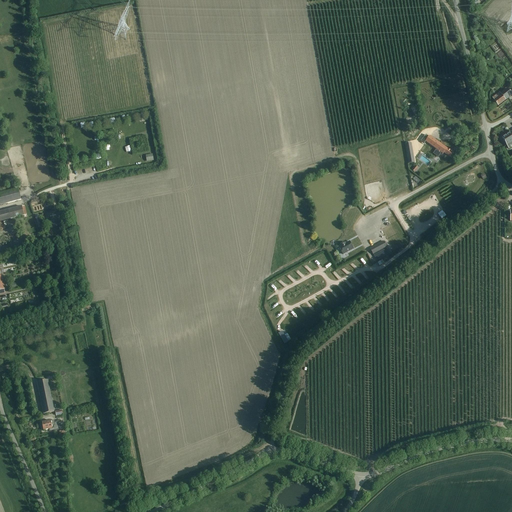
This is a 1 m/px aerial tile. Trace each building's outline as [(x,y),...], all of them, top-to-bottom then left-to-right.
[(500,93),(493,98),(494,100),(498,106),(511,95),(507,89),(500,94),(500,93)] [(511,131),(511,133),(502,138),(507,146),(509,149),(511,147),(509,144),(511,142),(511,131)] [(453,153),(430,136),(426,142),(443,154),(444,153),(450,158),(453,153)] [(408,164),(415,163),(411,143),(405,144),(408,164)] [(0,193),(0,205),(22,201),(19,189),(0,193)] [(0,222),(24,216),(22,207),(0,212),(0,222)] [(343,244),(339,246),(343,255),(353,249),(349,242),(344,245),(343,244)] [(381,250),(378,245),(370,249),(373,254),(381,250)] [(291,327),(280,331),(282,337),(293,333),(291,327)] [(54,412),(48,380),(37,383),(43,415),(54,412)] [(54,421),(42,423),(44,431),(49,430),(50,432),(52,432),(57,431),(59,430),(59,429),(57,423),(54,423),(54,421)]
